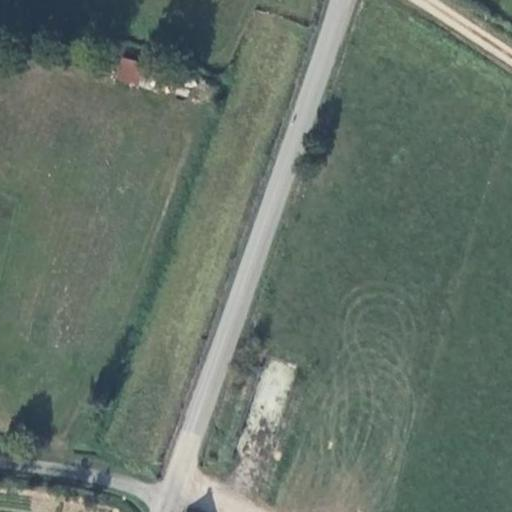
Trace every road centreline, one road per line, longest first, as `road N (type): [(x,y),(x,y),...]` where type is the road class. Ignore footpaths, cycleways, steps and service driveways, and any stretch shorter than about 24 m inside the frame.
road 1 (tertiary): [(339,0),(165,511)]
road 2 (track): [(406,0),(511,70)]
